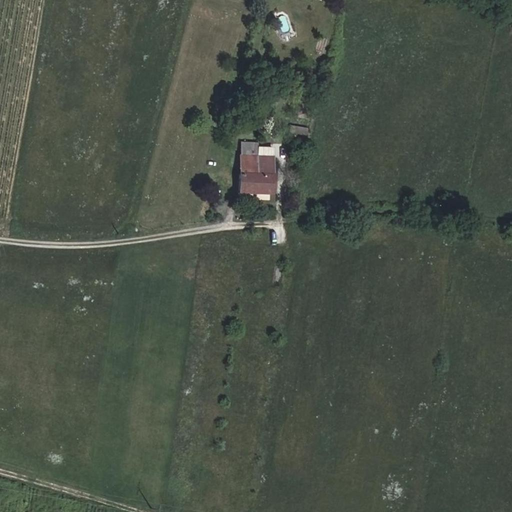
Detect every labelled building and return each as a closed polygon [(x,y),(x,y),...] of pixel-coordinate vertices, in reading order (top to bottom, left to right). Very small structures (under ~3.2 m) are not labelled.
[(304,143),(306,129),(291,126),(290,131),(289,131),(287,140),(304,143)] [(256,156),(256,147),(257,143),(240,143),(238,191),(255,192),(256,156)] [(271,157),(271,148),(256,147),(256,156),(271,157)] [(270,193),(271,157),(256,156),(255,192),(270,193)] [(280,285),(283,268),(274,267),(271,283),(280,285)]
